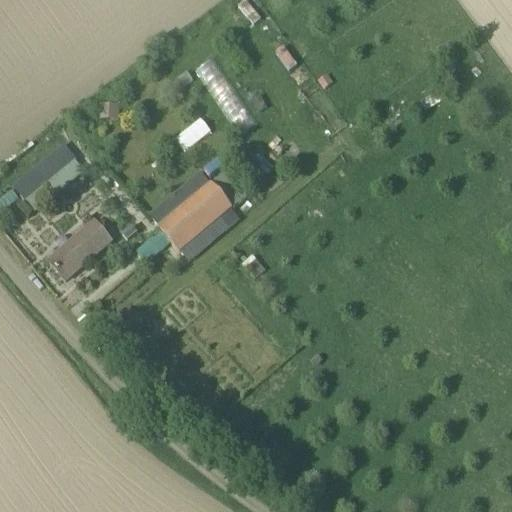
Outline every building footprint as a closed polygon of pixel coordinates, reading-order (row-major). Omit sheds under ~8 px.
[(195,71),(239,136),(257,124),(214,59),(195,71)] [(203,123),(176,145),(188,159),(214,137),(203,123)] [(11,188),(25,204),(33,215),(83,175),(61,148),(11,188)] [(230,172),(211,188),(210,186),(157,231),(179,256),(250,196),(230,172)] [(48,265),(64,284),(111,245),(94,225),(48,265)] [(255,263),(245,271),(254,281),(255,281),(264,273),(255,263)]
